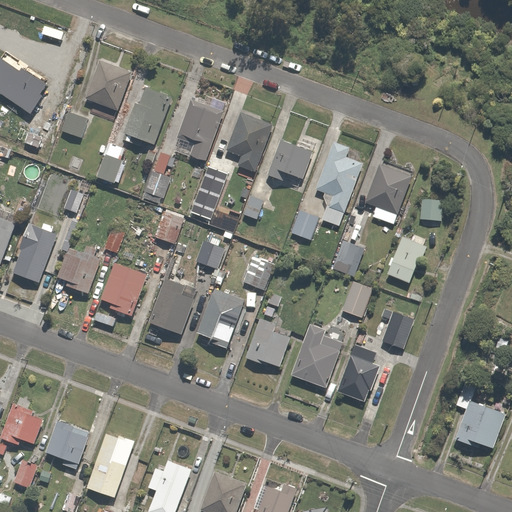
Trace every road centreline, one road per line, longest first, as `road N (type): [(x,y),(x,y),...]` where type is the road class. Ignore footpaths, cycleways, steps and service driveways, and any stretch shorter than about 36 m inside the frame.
road 1 (residential): [(68,0),(450,142),(476,163),(483,191),(476,237),(393,470)]
road 2 (residential): [(393,470),(0,323)]
road 3 (residential): [(506,511),(393,470)]
